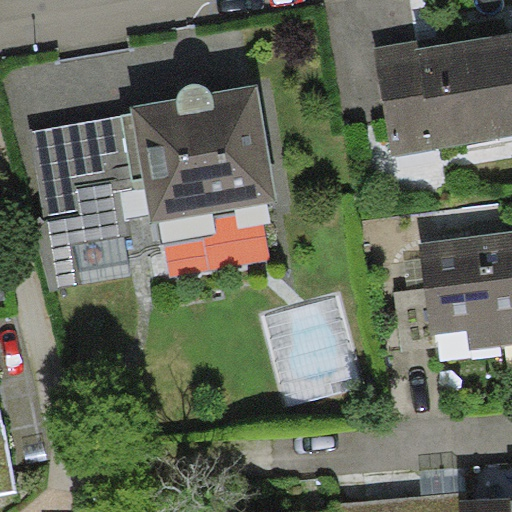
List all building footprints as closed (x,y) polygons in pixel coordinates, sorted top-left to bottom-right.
[(511,32),(419,48),(415,48),(432,146),(433,149),(511,135),(511,32)] [(415,48),(419,48),(418,38),(375,45),(393,153),(432,146),(415,48)] [(177,97),(132,106),(133,112),(145,183),(146,189),(152,222),(277,201),(257,84),(210,92),(209,90),(207,88),(205,86),(202,85),(199,84),(195,83),(191,83),(187,85),(183,88),(180,90),(178,94),(177,97)] [(146,189),(133,112),(123,114),(135,191),(146,189)] [(135,191),(123,114),(31,129),(45,221),(49,220),(81,215),(77,188),(112,183),(114,194),(135,191)] [(120,235),(114,194),(112,183),(77,188),(81,215),(49,220),(59,289),(131,278),(124,235),(120,235)] [(511,230),(418,242),(424,287),(431,335),(468,330),(470,348),(511,342),(511,230)] [(431,335),(424,287),(395,290),(403,350),(432,346),(431,335)] [(0,410),(0,495),(15,492),(0,410)] [(421,496),(466,493),(465,467),(420,469),(421,496)] [(460,511),(460,502),(467,502),(466,493),(421,496),(315,503),(315,511),(460,511)] [(511,511),(511,499),(467,502),(460,502),(460,511),(511,511)]
